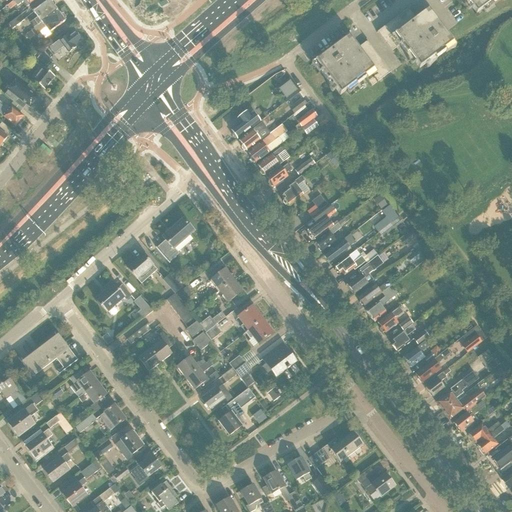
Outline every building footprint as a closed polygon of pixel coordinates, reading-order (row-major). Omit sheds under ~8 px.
[(50,1),(49,0),(34,12),(38,18),(30,23),(34,29),(57,11),(55,7),(55,4),(53,1),(50,1)] [(466,0),(476,14),(491,2),(493,4),(497,0),(466,0)] [(453,42),(428,9),(416,18),(409,9),(410,8),(376,33),(377,33),(378,32),(392,51),(400,45),(407,54),(408,53),(419,68),(434,57),(435,58),(446,50),(444,49),(453,42)] [(61,15),(57,11),(34,29),(37,34),(45,28),(49,33),(50,33),(65,21),(64,20),(65,18),(63,15),(61,15)] [(54,52),(57,50),(63,45),(69,53),(76,47),(75,45),(81,40),(80,38),(81,37),(77,33),(76,34),(75,33),(70,36),(69,34),(59,41),(59,40),(50,47),(54,52)] [(358,48),(348,36),(315,61),(322,70),(320,71),(327,81),(329,80),(340,95),(355,83),(356,85),(365,78),(371,86),(390,72),(391,73),(366,40),(367,41),(358,48)] [(49,67),(52,63),(41,54),(38,59),(49,67)] [(33,80),(45,90),(54,78),(43,69),(45,67),(35,59),(32,64),(38,69),(31,78),(33,80)] [(275,89),(286,103),(301,92),(290,77),(275,89)] [(14,85),(6,95),(23,109),(26,105),(31,108),(38,99),(26,89),(21,85),(20,86),(15,83),(14,85)] [(0,105),(0,114),(4,117),(15,127),(24,117),(16,111),(12,107),(7,113),(0,108),(2,107),(0,105)] [(302,127),(317,116),(312,110),(297,121),(302,127)] [(241,123),(231,130),(233,134),(232,136),(234,139),(237,138),(237,139),(250,129),(260,121),(253,113),(250,115),(248,112),(238,119),(241,123)] [(318,126),(313,120),(302,129),(307,134),(318,126)] [(262,123),(239,141),(242,146),(241,148),(243,150),(246,150),(246,151),(270,134),(262,123)] [(271,135),(248,153),(251,157),(250,160),(252,162),(255,162),(255,163),(289,138),(280,126),(270,134),(271,135)] [(281,148),(257,166),(261,170),(259,172),(261,175),(264,175),(265,176),(283,162),(278,155),(283,151),(281,148)] [(334,150),(326,155),(331,161),(338,155),(334,150)] [(310,159),(295,170),(299,175),(314,164),(310,159)] [(280,167),(266,177),(269,181),(268,183),(271,187),(273,186),(274,187),(288,177),(285,173),(291,168),(288,164),(281,168),(280,167)] [(288,190),(281,195),(284,199),(283,199),(284,201),(283,203),(285,206),(287,205),(288,206),(302,195),(296,187),(304,181),(301,177),(287,188),(288,190)] [(315,206),(308,212),(312,217),(320,211),(320,210),(327,205),(320,196),(312,202),(315,206)] [(307,232),(309,235),(309,237),(311,240),(313,240),(314,241),(333,227),(326,217),(334,211),(330,206),(318,216),(321,221),(307,232)] [(344,219),(337,224),(340,229),(347,224),(344,219)] [(183,220),(163,238),(167,242),(158,250),(169,262),(178,254),(173,249),(193,232),(183,220)] [(379,233),(382,238),(397,226),(394,221),(379,233)] [(337,224),(335,226),(322,235),(323,237),(315,243),(319,248),(318,250),(320,252),(322,252),(322,253),(336,242),(331,236),(340,229),(337,224)] [(351,235),(323,256),(330,265),(346,253),(343,249),(347,246),(348,248),(356,242),(351,235)] [(356,250),(334,267),(335,268),(334,270),(337,273),(338,273),(339,274),(342,272),(344,275),(352,268),(353,270),(365,262),(356,250)] [(373,250),(365,256),(370,262),(378,255),(373,250)] [(156,271),(143,255),(127,269),(141,284),(156,271)] [(360,274),(346,285),(349,288),(349,290),(351,292),(352,292),(354,295),(367,285),(373,280),(369,275),(383,264),(378,257),(368,264),(358,271),(360,274)] [(233,280),(225,270),(210,281),(215,287),(216,286),(219,291),(233,280)] [(181,288),(169,275),(164,280),(175,293),(181,288)] [(242,292),(233,280),(219,291),(223,295),(221,297),(227,303),(242,292)] [(378,290),(374,284),(357,297),(360,301),(359,302),(362,306),(363,306),(364,307),(391,286),(389,282),(378,290)] [(131,297),(125,289),(122,286),(117,290),(111,283),(105,288),(107,291),(96,300),(106,313),(124,298),(126,301),(131,297)] [(378,303),(378,302),(366,311),(374,322),(386,313),(382,307),(388,302),(397,295),(391,287),(382,294),(385,298),(378,303)] [(183,303),(193,295),(187,288),(177,295),(183,303)] [(175,294),(166,301),(170,305),(179,299),(175,294)] [(142,320),(152,312),(140,296),(134,301),(141,310),(137,313),(142,320)] [(170,305),(173,310),(182,303),(179,299),(170,305)] [(177,315),(186,308),(182,303),(173,310),(177,315)] [(242,325),(240,326),(244,332),(262,319),(253,307),(237,318),(242,325)] [(399,307),(378,324),(381,328),(379,329),(383,333),(384,332),(385,333),(397,324),(395,320),(403,313),(399,307)] [(177,315),(180,319),(189,313),(186,308),(177,315)] [(180,319),(184,324),(193,317),(189,313),(180,319)] [(198,323),(206,333),(216,325),(208,315),(198,323)] [(193,317),(184,324),(187,329),(196,322),(193,317)] [(403,331),(412,324),(408,318),(398,325),(403,331)] [(273,333),(262,319),(244,332),(249,339),(252,337),(257,344),(273,333)] [(196,322),(187,330),(186,331),(192,338),(202,330),(196,322)] [(136,333),(140,338),(151,330),(147,325),(136,333)] [(220,332),(216,325),(206,333),(210,339),(220,332)] [(412,325),(402,332),(391,341),(393,344),(391,345),(397,352),(410,343),(406,337),(415,330),(412,325)] [(418,345),(428,337),(424,331),(414,339),(418,345)] [(136,333),(126,340),(130,346),(140,338),(136,333)] [(171,355),(167,350),(172,346),(163,333),(157,337),(161,342),(150,350),(160,363),(171,355)] [(192,341),(196,346),(207,338),(202,333),(192,341)] [(481,342),(476,335),(461,346),(467,354),(481,342)] [(34,354),(23,362),(32,374),(54,358),(64,371),(76,361),(57,337),(41,349),(39,347),(33,352),(34,354)] [(207,338),(196,346),(200,351),(210,343),(207,338)] [(424,342),(403,358),(407,363),(406,364),(408,367),(410,366),(411,368),(423,359),(418,352),(420,350),(422,352),(428,348),(424,342)] [(276,377),(295,363),(281,344),(263,359),(276,377)] [(150,350),(139,359),(148,372),(160,363),(150,350)] [(427,363),(435,357),(432,353),(424,359),(427,363)] [(488,353),(479,359),(482,364),(491,357),(488,353)] [(238,356),(228,363),(234,370),(244,363),(238,356)] [(439,356),(427,365),(427,366),(415,375),(418,379),(418,380),(420,382),(421,382),(422,383),(434,374),(439,369),(436,365),(442,360),(439,356)] [(190,357),(177,368),(185,379),(209,361),(206,363),(203,359),(196,365),(190,357)] [(491,357),(482,364),(486,369),(489,373),(498,366),(491,357)] [(185,379),(194,390),(199,386),(207,380),(202,372),(212,365),(209,361),(185,379)] [(248,387),(253,383),(247,374),(251,371),(245,363),(235,371),(248,387)] [(505,365),(496,372),(504,382),(511,375),(511,371),(506,364),(505,365)] [(437,379),(426,388),(428,392),(428,393),(430,395),(431,395),(432,397),(444,388),(439,383),(446,378),(445,376),(451,371),(449,369),(436,378),(437,379)] [(231,370),(220,377),(225,384),(236,376),(231,370)] [(89,373),(84,376),(80,371),(69,379),(73,385),(70,388),(78,399),(98,384),(89,373)] [(451,391),(436,403),(443,412),(457,402),(456,401),(457,400),(456,398),(462,394),(460,392),(464,389),(466,387),(467,388),(478,379),(473,372),(461,381),(450,390),(451,391)] [(215,373),(209,378),(212,382),(219,377),(215,373)] [(207,380),(199,386),(202,390),(212,382),(209,378),(207,380)] [(10,380),(3,386),(0,382),(0,392),(1,392),(4,396),(7,393),(17,407),(25,401),(10,380)] [(98,384),(78,399),(82,403),(87,399),(85,397),(87,396),(94,405),(106,395),(98,384)] [(221,384),(201,399),(209,411),(229,395),(221,384)] [(59,388),(48,396),(52,402),(63,393),(59,388)] [(268,394),(274,401),(281,396),(275,388),(268,394)] [(230,414),(218,422),(229,436),(242,426),(245,424),(240,417),(244,414),(244,413),(240,409),(254,398),(248,389),(224,407),(228,411),(230,414)] [(35,406),(46,398),(40,390),(30,398),(35,406)] [(443,412),(449,420),(463,410),(465,408),(468,412),(481,402),(486,398),(480,390),(469,398),(468,397),(467,395),(457,402),(443,412)] [(468,412),(453,423),(456,428),(456,429),(458,432),(459,431),(461,433),(474,423),(477,420),(474,416),(485,407),(481,402),(468,412)] [(31,405),(7,423),(18,437),(34,426),(28,418),(36,412),(31,405)] [(110,431),(114,428),(125,420),(114,405),(99,416),(110,431)] [(96,420),(92,415),(75,428),(80,433),(96,420)] [(55,416),(45,423),(49,429),(59,422),(55,416)] [(475,445),(480,442),(481,443),(501,427),(498,422),(485,432),(481,426),(468,436),(468,437),(467,437),(471,442),(472,441),(475,445)] [(484,457),(496,446),(492,440),(510,426),(507,422),(501,427),(481,443),(476,447),(479,451),(478,452),(482,457),(483,456),(484,457)] [(48,430),(25,447),(34,459),(51,447),(46,440),(52,435),(48,430)] [(115,445),(118,449),(124,445),(126,448),(122,452),(122,454),(127,461),(131,458),(132,455),(143,447),(136,439),(138,437),(134,431),(132,433),(131,432),(120,440),(120,441),(115,445)] [(335,440),(326,446),(334,456),(339,464),(363,447),(354,434),(339,445),(335,440)] [(500,468),(501,470),(511,460),(511,459),(507,452),(511,447),(511,437),(501,446),(504,449),(492,458),(496,463),(495,465),(498,468),(500,468)] [(67,453),(77,445),(73,440),(63,448),(67,453)] [(100,456),(112,447),(109,442),(97,451),(100,456)] [(321,450),(309,459),(316,469),(328,460),(321,450)] [(44,471),(53,483),(69,469),(65,464),(71,459),(66,453),(44,471)] [(161,467),(152,455),(130,472),(140,484),(161,467)] [(309,473),(301,458),(288,465),(296,481),(303,477),(306,482),(311,479),(308,473),(309,473)] [(92,464),(80,472),(86,480),(97,471),(92,464)] [(124,468),(113,476),(117,482),(128,473),(124,468)] [(508,489),(511,486),(511,468),(511,469),(511,470),(501,479),(508,489)] [(289,495),(276,472),(263,479),(272,494),(279,490),(284,498),(286,502),(288,501),(293,511),(295,511),(303,508),(294,492),(289,495)] [(394,486),(384,474),(378,479),(373,473),(359,483),(368,495),(374,490),(380,497),(394,486)] [(332,490),(322,476),(312,483),(322,497),(332,490)] [(84,478),(62,495),(71,508),(87,496),(81,487),(87,483),(84,478)] [(174,499),(177,496),(166,482),(151,493),(158,503),(157,504),(161,509),(164,506),(167,511),(177,504),(174,499)] [(262,510),(263,511),(273,511),(268,502),(263,505),(260,499),(261,499),(253,485),(240,492),(248,505),(246,507),(248,511),(251,511),(255,510),(256,506),(258,505),(261,511),(262,510)] [(114,486),(110,489),(114,495),(118,491),(114,486)] [(110,489),(98,497),(103,503),(114,495),(110,489)] [(345,502),(339,494),(333,499),(339,507),(345,502)] [(237,511),(229,498),(216,506),(219,511),(237,511)] [(94,508),(89,511),(109,511),(107,509),(107,510),(101,502),(94,508)]
